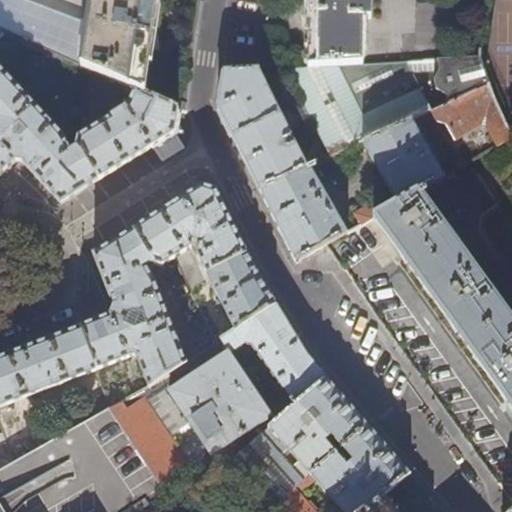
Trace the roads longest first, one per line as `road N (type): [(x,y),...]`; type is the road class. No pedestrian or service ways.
road 1 (residential): [(215,0),(198,102),(214,145),(294,293),(469,511)]
road 2 (residential): [(0,324),(49,307),(66,280),(53,243),(24,223),(0,226)]
